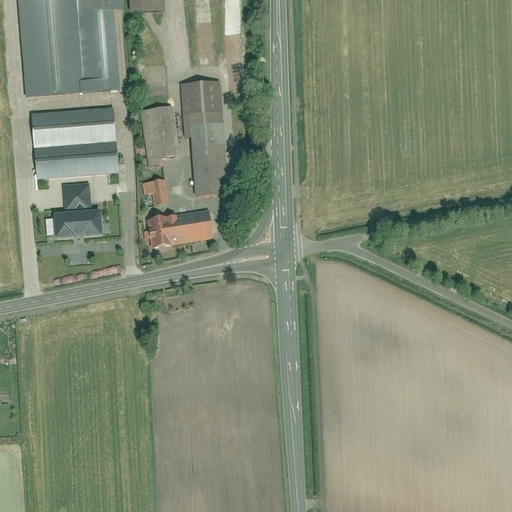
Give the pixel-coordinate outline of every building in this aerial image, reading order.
[(19,0),(27,96),(85,92),(77,0),(19,0)] [(85,93),(120,90),(114,10),(122,9),(121,0),(77,0),(85,92),(85,93)] [(164,0),(129,0),(130,14),(165,12),(164,0)] [(221,82),(182,85),(185,138),(191,137),(195,197),(228,195),(221,82)] [(172,106),(141,111),(149,160),(162,158),(180,155),(172,106)] [(116,142),(113,108),(33,115),(36,148),(51,147),(116,142)] [(51,147),(36,148),(38,169),(53,168),(51,147)] [(170,204),(162,158),(149,160),(157,206),(170,204)] [(38,169),(22,170),(24,198),(119,190),(117,162),(53,168),(38,169)] [(99,210),(54,214),(56,239),(101,235),(99,210)] [(209,211),(148,222),(150,231),(144,232),(145,240),(151,239),(153,249),(214,238),(209,211)]
